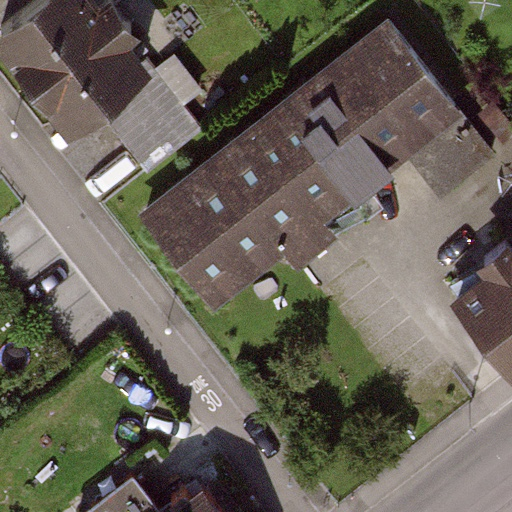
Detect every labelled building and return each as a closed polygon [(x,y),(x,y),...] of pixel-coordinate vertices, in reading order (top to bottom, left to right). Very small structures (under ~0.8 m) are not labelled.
[(0,0),(0,59),(47,123),(138,56),(119,30),(129,23),(112,0),(0,0)] [(493,150),(390,20),(147,212),(213,295),(417,135),(431,153),(419,162),(442,191),(493,150)] [(202,85),(173,51),(156,64),(148,57),(93,102),(149,169),(204,124),(183,100),(202,85)] [(511,374),(511,230),(441,285),(510,376),(511,374)] [(153,502),(126,465),(69,507),(72,511),(237,511),(203,465),(153,502)]
